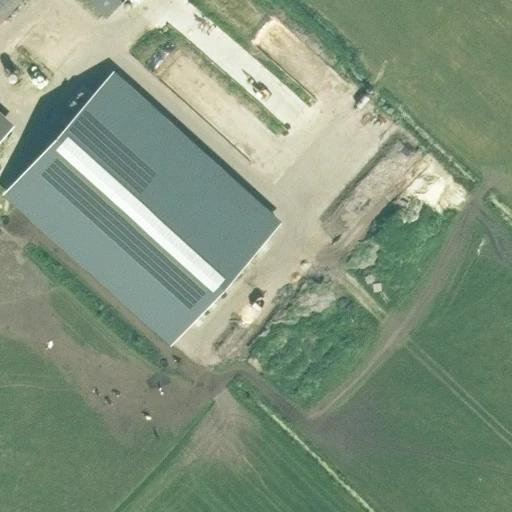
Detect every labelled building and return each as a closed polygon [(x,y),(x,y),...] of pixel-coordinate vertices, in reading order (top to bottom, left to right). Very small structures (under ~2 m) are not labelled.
[(0,0),(0,21),(19,0),(0,0)] [(89,0),(106,15),(120,0),(89,0)] [(186,23),(200,30),(210,11),(197,4),(186,23)] [(44,67),(30,83),(43,95),(55,82),(53,79),(68,63),(60,56),(47,70),(44,67)] [(114,68),(3,191),(172,343),(183,330),(282,219),(261,199),(114,68)] [(0,113),(0,137),(12,124),(0,113)]
